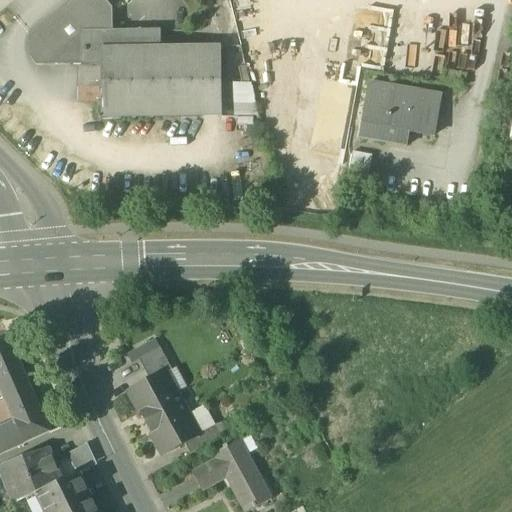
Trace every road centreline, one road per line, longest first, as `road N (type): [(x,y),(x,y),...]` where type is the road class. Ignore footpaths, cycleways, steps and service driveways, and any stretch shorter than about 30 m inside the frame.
road 1 (secondary): [(511,295),(291,269),(49,269)]
road 2 (tertiary): [(142,511),(71,357),(49,269)]
